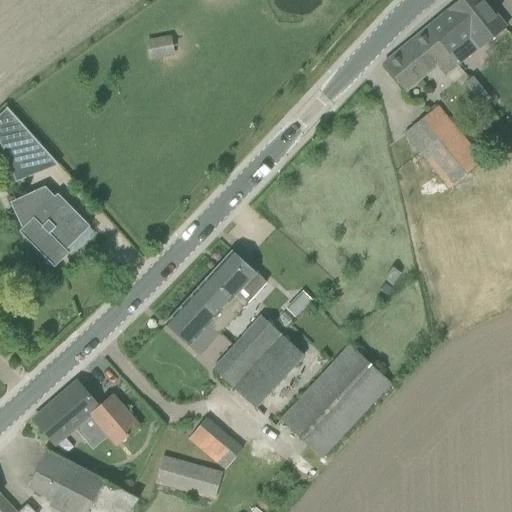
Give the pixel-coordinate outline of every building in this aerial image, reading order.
[(451,10),(427,29),(450,57),(463,46),(471,41),(478,50),(505,28),(483,0),(459,0),(449,8),(451,10)] [(427,29),(384,64),(406,92),(450,57),(427,29)] [(148,42),(151,59),(166,56),(163,39),(148,42)] [(465,83),(471,91),(479,85),(472,77),(465,83)] [(481,160),(482,159),(448,118),(438,106),(404,134),(450,189),(483,162),(481,160)] [(0,115),(0,132),(12,146),(8,149),(28,172),(47,154),(6,109),(0,115)] [(88,227),(89,228),(90,227),(57,194),(53,199),(42,187),(10,203),(22,230),(19,232),(54,268),(68,254),(62,247),(68,241),(71,244),(88,227)] [(232,252),(165,325),(188,347),(208,326),(219,335),(248,304),(237,294),(256,273),(232,252)] [(392,286),(401,274),(392,268),(384,280),(392,286)] [(311,301),(302,293),(295,300),(304,309),(311,301)] [(244,337),(214,370),(234,388),(282,335),(261,316),(243,336),(244,337)] [(304,355),(282,335),(234,388),(256,409),(304,355)] [(349,346),(280,421),(322,459),(391,384),(349,346)] [(279,387),(291,398),(312,376),(300,365),(279,387)] [(116,447),(121,443),(139,427),(112,395),(98,407),(78,383),(33,421),(54,446),(74,429),(101,460),(116,447)] [(203,422),(188,438),(225,471),(239,455),(203,422)] [(132,511),(139,500),(47,451),(48,449),(45,448),(42,453),(45,454),(27,488),(51,501),(48,506),(59,511),(132,511)] [(162,458),(155,483),(215,499),(222,475),(162,458)] [(0,511),(33,511),(27,505),(19,511),(15,511),(0,495),(0,511)]
